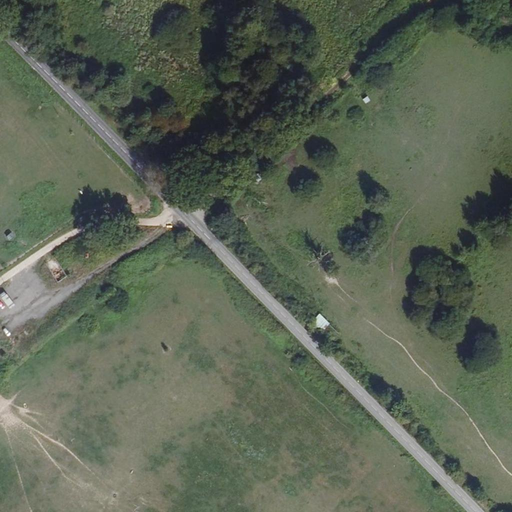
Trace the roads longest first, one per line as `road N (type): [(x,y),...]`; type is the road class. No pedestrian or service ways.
road 1 (tertiary): [(476,511),(188,216)]
road 2 (unclassified): [(188,216),(432,0)]
road 3 (tertiary): [(188,216),(0,25)]
